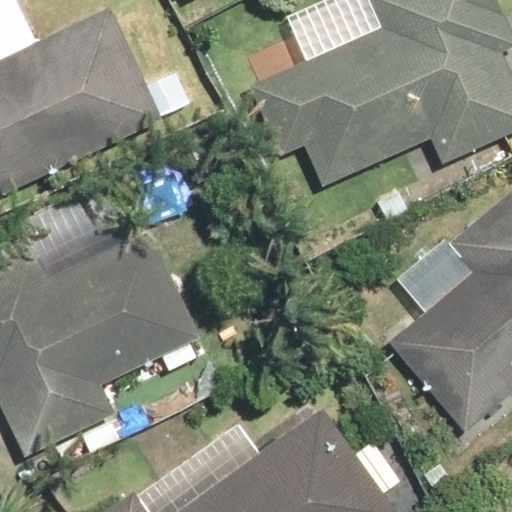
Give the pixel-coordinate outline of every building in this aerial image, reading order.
[(303,148),(321,188),(428,141),(438,163),(511,130),(511,79),(499,51),(511,45),(511,36),(495,0),(366,0),(379,28),(250,85),(282,158),(303,148)] [(0,193),(161,119),(110,9),(0,59),(0,193)] [(472,269),(386,341),(464,433),(511,392),(511,188),(449,242),(472,269)] [(0,254),(0,409),(22,455),(112,413),(100,388),(196,343),(143,233),(44,280),(26,242),(0,254)] [(396,511),(320,406),(170,511),(142,511),(130,495),(105,511),(396,511)]
